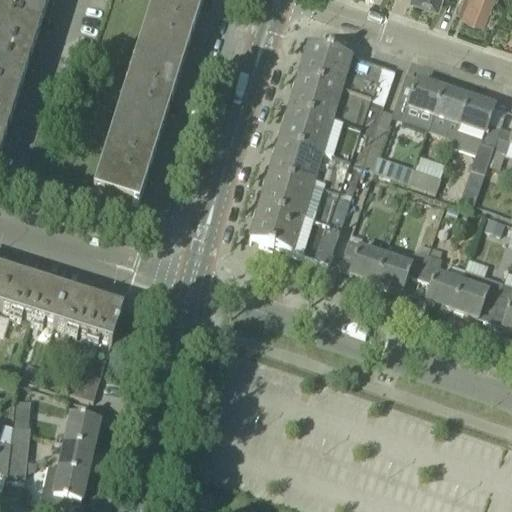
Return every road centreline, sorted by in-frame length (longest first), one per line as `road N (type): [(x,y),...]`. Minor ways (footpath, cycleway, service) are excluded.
road 1 (residential): [(511,394),(190,288)]
road 2 (tertiary): [(190,288),(275,0)]
road 3 (residential): [(511,76),(292,0)]
road 4 (tertiary): [(140,511),(190,288)]
road 5 (residential): [(190,288),(0,229)]
